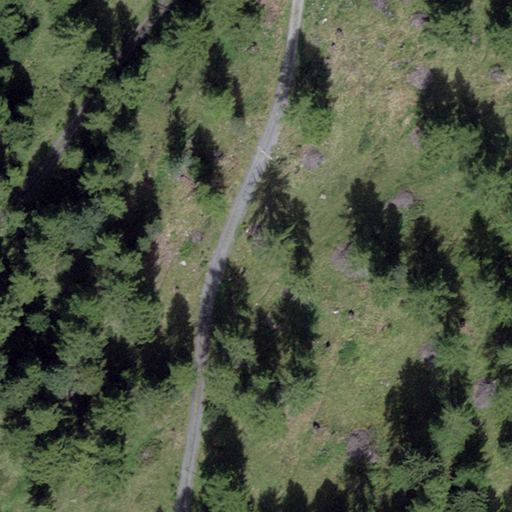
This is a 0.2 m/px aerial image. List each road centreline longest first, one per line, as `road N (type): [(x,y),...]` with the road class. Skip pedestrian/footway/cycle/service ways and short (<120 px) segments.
road 1 (track): [(293,0),(267,150),(229,220),(192,420),(183,487),(189,511)]
road 2 (track): [(0,208),(66,141),(167,0)]
